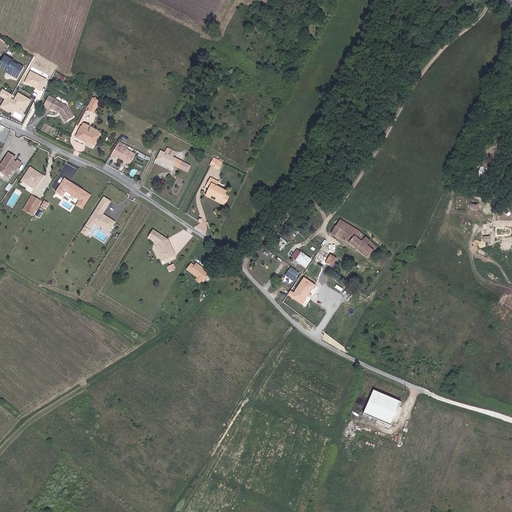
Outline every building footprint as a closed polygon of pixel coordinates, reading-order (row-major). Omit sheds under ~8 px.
[(14,73),(13,75),(18,77),(22,68),(13,63),(13,61),(5,57),(0,66),(9,70),(14,73)] [(42,91),(48,78),(31,70),(25,82),(42,91)] [(26,110),(32,98),(17,91),(16,94),(2,88),(0,93),(0,95),(5,98),(1,107),(11,112),(13,108),(18,110),(19,107),(26,110)] [(96,112),(101,100),(93,97),(88,109),(96,112)] [(56,100),(53,108),(62,112),(68,121),(75,115),(68,104),(56,100)] [(86,120),(84,124),(101,134),(103,130),(86,120)] [(101,134),(84,124),(78,134),(87,139),(88,137),(96,142),(101,134)] [(121,138),(111,154),(116,158),(118,156),(130,163),(135,154),(124,147),(125,144),(123,142),(121,138)] [(8,153),(0,167),(0,171),(9,177),(13,168),(16,170),(21,162),(18,160),(16,162),(15,161),(14,163),(12,162),(13,160),(15,157),(8,153)] [(174,166),(176,161),(162,155),(159,163),(173,169),(174,166)] [(209,168),(219,172),(224,161),(214,157),(209,168)] [(182,163),(176,161),(174,166),(180,169),(182,163)] [(182,163),(180,169),(190,173),(193,167),(182,163)] [(25,180),(38,188),(46,176),(33,168),(25,180)] [(76,205),(83,209),(93,193),(65,177),(56,193),(64,197),(66,192),(80,199),(76,205)] [(38,189),(38,188),(25,180),(38,189)] [(230,192),(213,185),(208,195),(228,204),(231,197),(228,196),(230,192)] [(10,188),(2,201),(11,208),(20,195),(10,188)] [(29,209),(38,195),(36,194),(27,208),(29,209)] [(39,196),(38,195),(29,209),(30,210),(39,196)] [(107,195),(103,201),(109,205),(113,199),(107,195)] [(45,200),(39,196),(30,210),(36,214),(45,200)] [(41,206),(46,209),(50,203),(45,200),(41,206)] [(103,201),(92,217),(97,220),(111,230),(117,220),(105,212),(109,205),(103,201)] [(92,217),(88,223),(93,226),(97,220),(92,217)] [(88,233),(92,228),(87,224),(84,229),(88,233)] [(355,234),(337,224),(336,226),(333,224),(329,229),(341,237),(343,234),(351,241),(355,234)] [(163,245),(161,250),(163,254),(166,252),(169,259),(178,255),(170,238),(156,229),(151,238),(156,240),(163,245)] [(355,234),(351,241),(369,255),(378,243),(357,231),(355,234)] [(307,267),(313,258),(297,248),(292,257),(307,267)] [(328,260),(331,262),(334,263),(339,256),(333,252),(328,260)] [(169,259),(166,260),(168,263),(179,258),(178,255),(169,259)] [(212,267),(199,259),(197,262),(194,260),(190,265),(201,272),(205,275),(207,276),(212,267)] [(279,265),(277,269),(284,273),(288,264),(279,260),(277,264),(279,265)] [(288,295),(304,304),(317,284),(304,276),(295,292),(291,290),(288,295)] [(399,417),(408,393),(379,383),(370,407),(399,417)]
